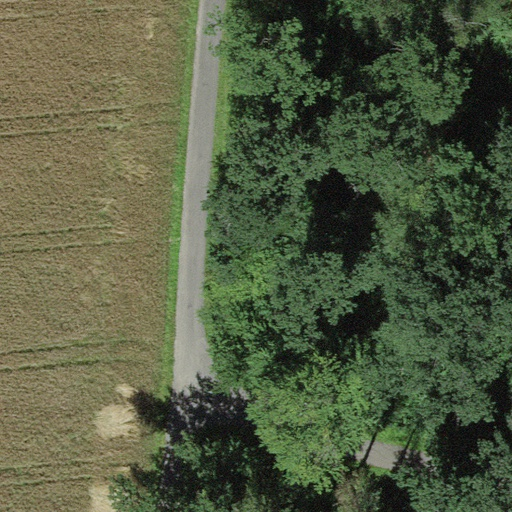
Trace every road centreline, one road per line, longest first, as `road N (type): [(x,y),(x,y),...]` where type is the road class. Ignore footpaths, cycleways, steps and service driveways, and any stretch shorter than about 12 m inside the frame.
road 1 (track): [(215,0),(193,385),(174,511)]
road 2 (track): [(193,385),(511,462)]
